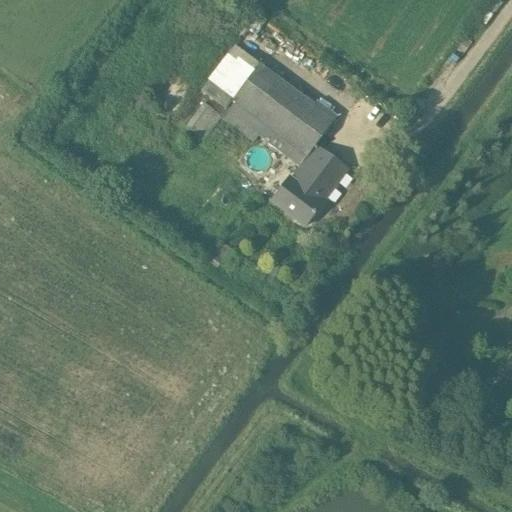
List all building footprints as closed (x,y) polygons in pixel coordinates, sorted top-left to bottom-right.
[(137,5),(127,20),(137,28),(147,13),(137,5)] [(272,202),(306,227),(347,172),(315,148),(334,122),(258,66),(259,65),(235,48),(202,92),(226,110),(221,117),(254,142),(258,136),(304,169),(293,183),(289,179),(272,202)] [(104,54),(93,69),(104,76),(114,61),(104,54)] [(203,104),(184,128),(203,142),(220,118),(220,117),(219,117),(203,104)] [(207,263),(217,270),(223,262),(213,255),(207,263)]
